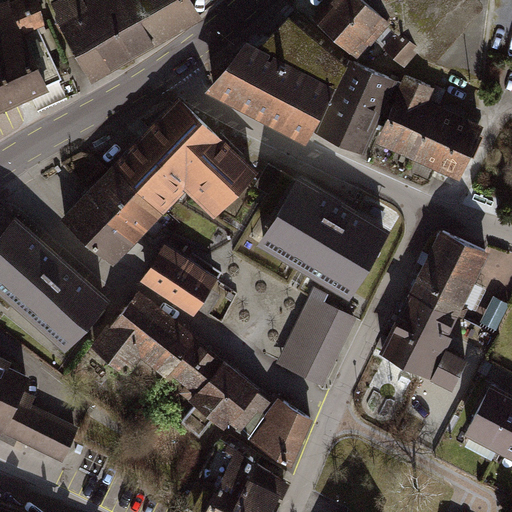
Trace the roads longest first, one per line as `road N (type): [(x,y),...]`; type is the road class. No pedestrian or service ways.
road 1 (residential): [(0,176),(112,275),(135,280),(333,413)]
road 2 (residential): [(171,65),(201,99),(431,208)]
road 3 (residential): [(431,208),(333,413)]
road 4 (tertiary): [(171,65),(0,165)]
